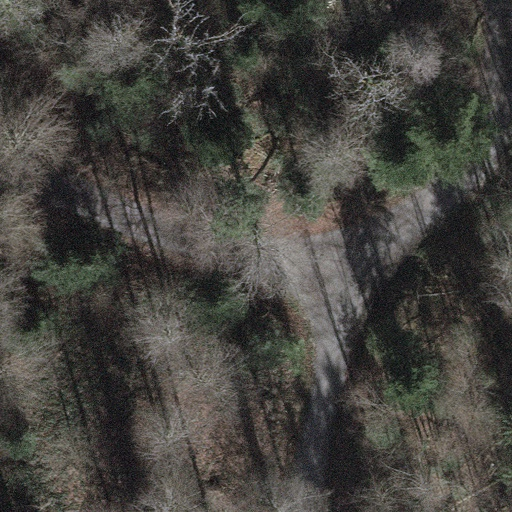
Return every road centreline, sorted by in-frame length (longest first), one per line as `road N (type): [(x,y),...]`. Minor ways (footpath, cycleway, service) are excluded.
road 1 (track): [(511,115),(506,151),(359,268),(174,248),(0,167)]
road 2 (track): [(312,511),(298,425),(359,268)]
